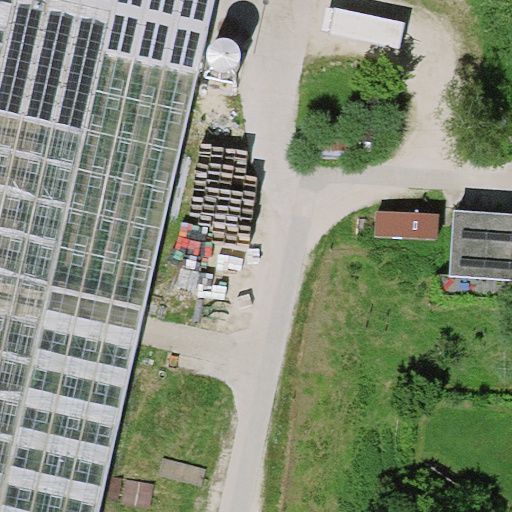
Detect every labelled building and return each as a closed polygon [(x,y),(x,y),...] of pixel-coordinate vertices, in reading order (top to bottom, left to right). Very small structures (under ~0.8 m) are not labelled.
[(110,10),(64,0),(0,0),(0,496),(40,319),(110,10)] [(206,44),(140,30),(85,286),(152,300),(206,44)] [(302,57),(236,44),(186,309),(252,321),(302,57)] [(511,224),(450,221),(446,290),(511,293),(511,224)] [(216,511),(239,397),(158,381),(132,511),(216,511)]
